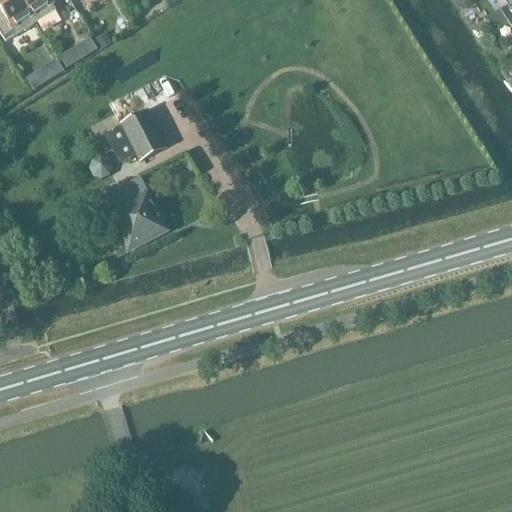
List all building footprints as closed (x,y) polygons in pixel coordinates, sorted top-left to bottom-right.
[(0,0),(0,34),(3,40),(6,44),(36,25),(20,0),(0,0)] [(20,0),(36,25),(56,13),(49,2),(52,0),(20,0)] [(511,0),(505,0),(507,2),(510,6),(500,13),(508,24),(511,21),(511,0)] [(500,13),(487,21),(494,33),(508,24),(500,13)] [(105,35),(95,41),(102,52),(112,45),(105,35)] [(90,40),(59,58),(67,71),(97,52),(90,40)] [(35,74),(26,80),(34,92),(43,87),(35,74)] [(146,114),(121,127),(137,156),(141,163),(166,150),(146,114)] [(92,162),(89,170),(93,178),(102,181),(110,177),(113,169),(109,160),(100,158),(92,162)] [(138,180),(99,200),(114,227),(112,228),(127,255),(167,234),(138,180)]
